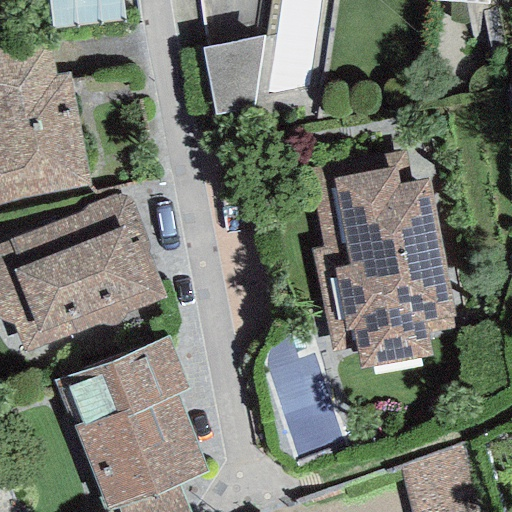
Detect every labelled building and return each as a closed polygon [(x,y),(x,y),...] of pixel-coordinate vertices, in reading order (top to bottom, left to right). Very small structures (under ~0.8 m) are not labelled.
[(57,0),(59,13),(128,9),(127,0),(57,0)] [(260,38),(202,47),(214,116),(253,109),(260,38)] [(52,40),(0,45),(0,204),(88,185),(69,73),(54,74),(52,40)] [(403,150),(307,170),(323,246),(308,250),(330,351),(355,346),(360,373),(431,358),(426,336),(453,330),(450,316),(455,315),(427,179),(409,182),(403,150)] [(82,211),(0,243),(0,321),(4,323),(12,325),(22,353),(165,298),(146,254),(148,247),(132,200),(124,195),(115,195),(87,206),(82,211)] [(167,336),(51,382),(106,511),(107,511),(118,508),(119,511),(188,511),(177,486),(208,473),(177,395),(186,391),(167,336)] [(322,346),(273,360),(298,445),(347,430),(322,346)] [(397,469),(408,511),(480,511),(462,445),(397,469)]
